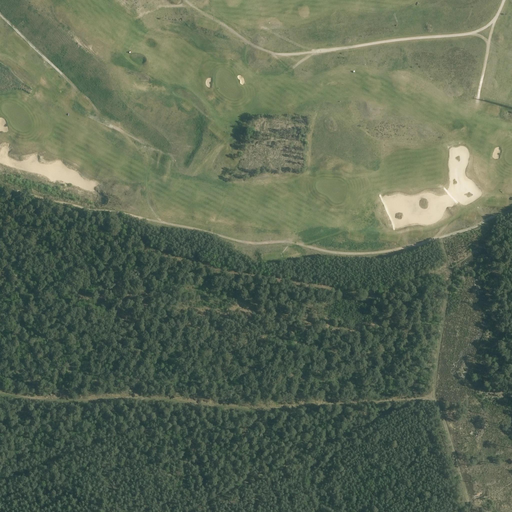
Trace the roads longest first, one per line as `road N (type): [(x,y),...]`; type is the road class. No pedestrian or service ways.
road 1 (track): [(0,184),(257,244),(341,252),(435,240),(511,208)]
road 2 (track): [(0,394),(255,409),(433,396)]
road 3 (track): [(493,22),(474,33),(274,54),(184,0)]
road 4 (track): [(166,223),(146,196),(144,144),(103,118),(0,12)]
road 5 (track): [(444,247),(451,273),(433,396),(469,511)]
